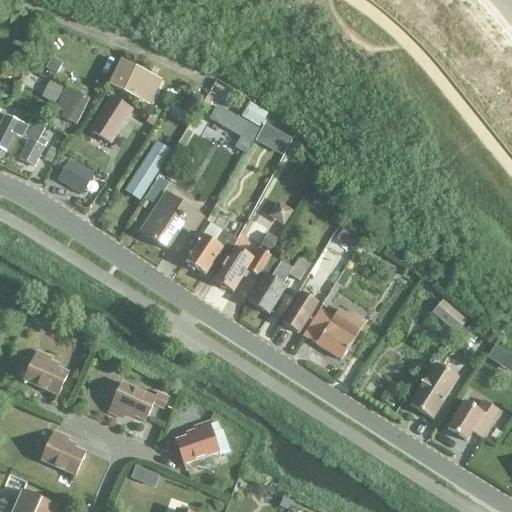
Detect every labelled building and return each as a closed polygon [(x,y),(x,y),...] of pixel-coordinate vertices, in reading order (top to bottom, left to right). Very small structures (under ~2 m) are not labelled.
[(52,57),(45,69),(56,75),(63,63),(52,57)] [(120,63),(108,87),(110,88),(138,101),(148,106),(160,83),(150,78),(122,64),(120,63)] [(50,79),(40,97),(54,105),(64,87),(50,79)] [(0,86),(0,99),(6,101),(9,88),(0,86)] [(61,120),(75,127),(88,101),(65,90),(55,111),(63,115),(61,120)] [(111,99),(89,133),(109,146),(131,112),(111,99)] [(184,102),(179,109),(190,116),(195,108),(184,102)] [(249,104),(241,118),(259,129),(267,116),(249,104)] [(217,106),(209,120),(221,127),(229,113),(217,106)] [(172,107),(167,115),(177,120),(181,113),(172,107)] [(150,116),(145,124),(153,128),(157,121),(150,116)] [(21,140),(21,139),(26,128),(5,117),(0,126),(0,151),(5,154),(14,136),(21,140)] [(28,143),(19,161),(33,168),(46,145),(38,141),(46,126),(32,119),(27,129),(26,128),(21,139),(28,143)] [(248,124),(234,148),(245,155),(259,131),(248,124)] [(276,134),(267,151),(279,157),(288,141),(276,134)] [(155,144),(124,193),(139,203),(170,154),(155,144)] [(50,148),(44,160),(51,163),(57,152),(50,148)] [(62,154),(56,165),(63,169),(69,159),(62,154)] [(67,162),(56,182),(80,197),(92,177),(67,162)] [(157,181),(144,201),(154,207),(167,187),(157,181)] [(191,237),(203,219),(166,195),(140,235),(166,253),(181,231),(191,237)] [(202,238),(184,264),(205,277),(207,273),(216,279),(233,249),(236,244),(222,234),(209,226),(202,238)] [(345,227),(337,240),(352,250),(360,238),(345,227)] [(268,234),(260,245),(271,253),(279,241),(268,234)] [(233,249),(216,279),(214,283),(232,295),(246,272),(258,279),(270,259),(258,251),(252,261),(233,249)] [(309,266),(298,260),(292,271),(280,263),(270,280),(265,277),(247,304),(268,317),(285,290),(281,287),(288,277),(298,284),(309,266)] [(301,295),(281,326),(298,336),(318,305),(301,295)] [(446,306),(436,319),(455,335),(466,322),(446,306)] [(338,312),(333,320),(319,312),(302,339),(341,363),(363,327),(338,312)] [(470,327),(464,333),(474,342),(480,336),(470,327)] [(494,347),(487,360),(498,367),(506,354),(494,347)] [(36,354),(23,383),(57,398),(67,376),(47,367),(50,360),(36,354)] [(457,380),(435,366),(409,408),(431,422),(457,380)] [(157,395),(154,401),(122,386),(108,415),(122,421),(125,414),(144,424),(153,406),(162,411),(167,400),(157,395)] [(385,390),(379,401),(390,408),(397,398),(385,390)] [(481,441),(499,414),(483,403),(477,413),(464,404),(447,432),(465,444),(471,435),(481,441)] [(196,436),(175,443),(183,467),(218,455),(219,456),(228,453),(221,432),(219,433),(216,424),(209,427),(208,424),(193,429),(196,436)] [(54,434),(41,463),(74,478),(84,456),(65,447),(68,440),(54,434)] [(145,472),(140,484),(153,489),(158,478),(145,472)] [(54,511),(56,509),(22,494),(15,509),(0,502),(0,511),(54,511)] [(282,498),(278,508),(286,511),(288,511),(293,503),(282,498)]
